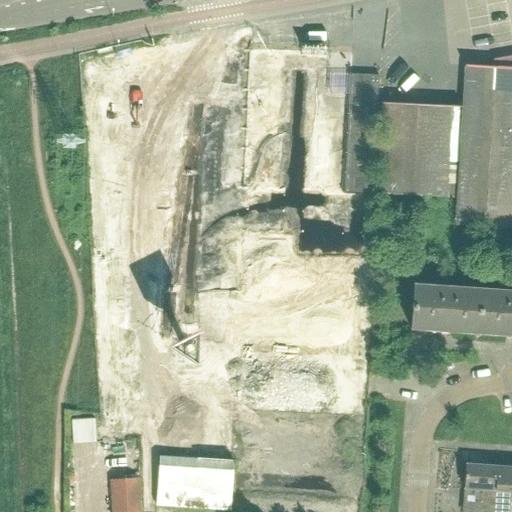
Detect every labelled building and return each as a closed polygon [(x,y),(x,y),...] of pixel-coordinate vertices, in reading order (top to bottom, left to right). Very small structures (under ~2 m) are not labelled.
[(511,57),(494,61),(493,68),(464,66),(456,217),(455,226),(511,229),(510,239),(511,239),(511,57)] [(313,351),(347,353),(354,254),(320,251),(323,216),(336,214),(313,80),(309,81),(310,85),(291,88),(290,86),(285,87),(285,89),(269,92),(269,90),(263,91),(263,93),(245,96),(244,92),(240,93),(243,109),(235,110),(236,114),(168,126),(171,217),(169,217),(169,223),(171,223),(171,228),(172,228),(172,235),(171,235),(172,239),(170,239),(170,245),(172,245),(174,337),(196,338),(196,342),(281,348),(313,351)] [(460,108),(406,105),(383,104),(378,196),(412,197),(456,199),(460,108)] [(478,334),(481,291),(412,287),(411,329),(440,331),(448,332),(478,334)] [(511,292),(481,291),(478,334),(505,336),(511,336),(511,292)] [(94,419),(71,420),(72,444),(95,442),(94,419)] [(214,499),(233,499),(234,455),(157,454),(156,485),(214,486),(214,499)] [(477,511),(491,511),(495,467),(466,465),(464,489),(479,490),(477,511)] [(510,511),(511,492),(511,467),(495,467),(491,511),(510,511)] [(141,511),(140,480),(111,481),(112,511),(141,511)]
